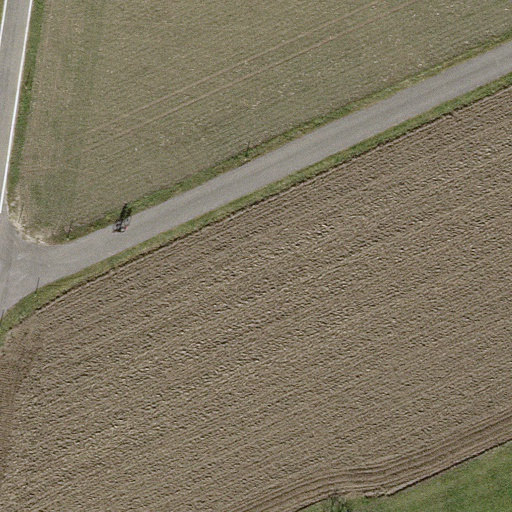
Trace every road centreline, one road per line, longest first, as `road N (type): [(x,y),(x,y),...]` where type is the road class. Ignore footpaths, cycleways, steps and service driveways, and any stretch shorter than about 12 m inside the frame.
road 1 (track): [(511,55),(0,287)]
road 2 (residential): [(0,180),(25,0)]
